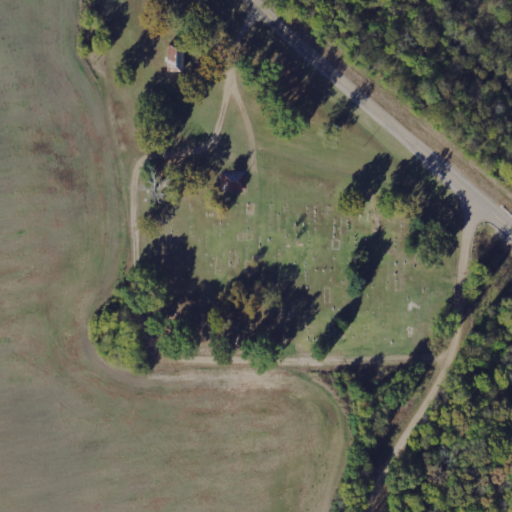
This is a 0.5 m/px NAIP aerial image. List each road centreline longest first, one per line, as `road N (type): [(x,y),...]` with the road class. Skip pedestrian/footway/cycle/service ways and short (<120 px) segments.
road 1 (secondary): [(511,218),(262,0)]
road 2 (residential): [(454,366),(484,194)]
road 3 (residential): [(375,511),(454,366)]
